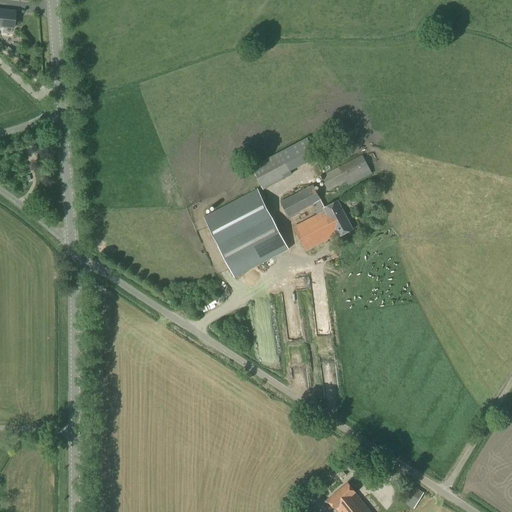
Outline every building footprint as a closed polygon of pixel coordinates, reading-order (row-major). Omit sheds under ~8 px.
[(0,27),(13,29),(15,11),(0,9),(0,27)] [(263,190),(275,184),(293,175),(291,171),(317,157),(307,138),(251,167),(263,190)] [(348,186),(372,174),(362,155),(320,177),(321,177),(328,192),(345,182),(348,186)] [(325,208),(320,201),(321,200),(313,185),(280,202),(288,218),(312,205),(316,212),(315,212),(317,216),(294,228),(306,251),(337,234),(338,237),(352,229),(338,201),(325,208)] [(289,250),(281,235),(271,217),(257,189),(203,218),(218,245),(227,263),(235,278),(289,250)] [(349,307),(350,328),(363,327),(362,306),(349,307)] [(0,460),(9,464),(14,454),(0,447),(0,460)] [(424,493),(407,482),(400,493),(410,499),(407,505),(414,509),(419,500),(424,493)] [(348,483),(327,500),(335,509),(338,511),(370,511),(355,493),(355,492),(348,483)]
